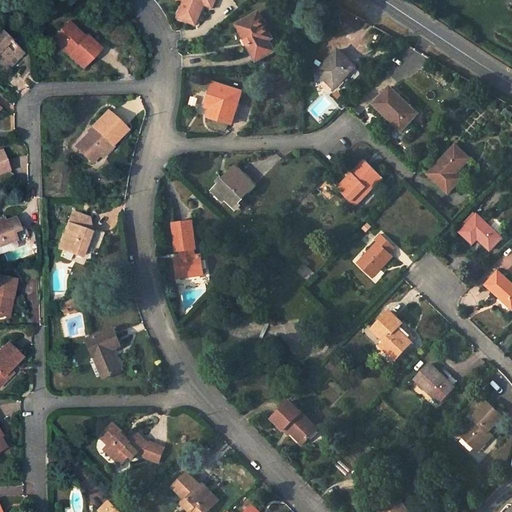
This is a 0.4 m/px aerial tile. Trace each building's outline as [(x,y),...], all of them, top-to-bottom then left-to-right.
[(216,0),(180,0),(184,1),(177,18),(195,25),(203,5),(213,9),(216,0)] [(272,40),(258,15),(238,26),(257,60),(280,47),(275,38),(272,40)] [(68,23),(66,25),(83,41),(85,39),(68,23)] [(87,37),(85,39),(83,41),(66,25),(52,40),(82,69),(99,49),(87,37)] [(0,33),(0,48),(1,49),(8,41),(0,33)] [(0,64),(3,67),(18,50),(8,41),(1,49),(0,48),(0,64)] [(3,67),(7,71),(23,54),(18,50),(3,67)] [(356,68),(338,50),(317,72),(335,89),(356,68)] [(243,93),(213,83),(206,107),(210,109),(207,117),(232,125),(243,93)] [(418,114),(390,88),(373,105),(381,112),(383,110),(388,114),(386,116),(402,131),(418,114)] [(91,162),(98,155),(109,144),(111,146),(126,131),(107,112),(92,127),(96,131),(91,135),(90,133),(82,141),(86,144),(79,151),(91,162)] [(75,147),(79,151),(86,144),(82,141),(75,147)] [(98,155),(102,159),(113,148),(111,146),(109,144),(98,155)] [(456,174),(470,159),(455,146),(444,158),(445,159),(443,162),(442,161),(428,175),(448,194),(462,179),(456,174)] [(0,173),(9,171),(2,151),(0,152),(0,173)] [(378,174),(365,161),(338,189),(355,207),(371,191),(366,186),(378,174)] [(255,187),(234,167),(212,190),(233,210),(255,187)] [(383,178),(378,174),(366,186),(371,191),(383,178)] [(90,219),(73,212),(59,249),(80,257),(90,231),(86,229),(90,219)] [(502,239),(477,215),(460,233),(472,245),(478,239),(490,251),(502,239)] [(19,230),(14,218),(4,222),(3,219),(0,220),(0,245),(2,245),(3,248),(6,250),(14,247),(16,243),(15,240),(25,236),(22,229),(19,230)] [(192,222),(172,224),(176,252),(180,252),(181,258),(176,259),(178,278),(204,275),(201,256),(195,257),(194,250),(196,250),(192,222)] [(394,248),(380,235),(375,241),(378,243),(357,264),(373,278),(381,269),(379,268),(381,265),(383,267),(393,257),(389,254),(394,248)] [(511,285),(498,272),(486,286),(511,309),(511,285)] [(11,299),(15,280),(0,277),(0,315),(5,316),(9,299),(11,299)] [(63,312),(69,312),(76,310),(80,309),(81,312),(82,312),(78,299),(59,304),(61,313),(63,312)] [(412,343),(398,329),(403,324),(390,312),(373,329),(385,342),(381,346),(396,360),(400,356),(412,343)] [(121,348),(113,330),(88,341),(104,379),(122,372),(113,351),(121,348)] [(21,359),(7,345),(0,351),(0,381),(9,372),(21,359)] [(454,389),(430,365),(415,381),(440,403),(454,389)] [(0,381),(0,386),(12,374),(9,372),(0,381)] [(318,430),(291,403),(273,420),(285,432),(288,429),(292,433),(303,445),(318,430)] [(502,417),(488,403),(473,418),(477,422),(463,437),(477,452),(492,436),(487,432),(502,417)] [(127,437),(113,424),(102,436),(111,444),(109,445),(106,448),(123,464),(129,457),(136,450),(138,452),(140,453),(149,444),(139,434),(132,441),(128,445),(124,441),(127,437)] [(100,437),(109,445),(111,444),(102,436),(100,437)] [(121,465),(123,464),(106,448),(104,450),(121,465)] [(131,459),(138,452),(136,450),(129,457),(131,459)] [(201,486),(188,473),(174,488),(187,501),(183,505),(190,511),(191,511),(193,511),(194,511),(208,511),(216,505),(199,488),(201,486)] [(203,485),(201,486),(199,488),(216,505),(219,502),(203,485)] [(463,511),(464,511),(471,506),(464,499),(457,505),(463,511)] [(397,505),(378,507),(378,511),(408,511),(401,502),(397,505)] [(118,511),(109,503),(99,511),(118,511)]
